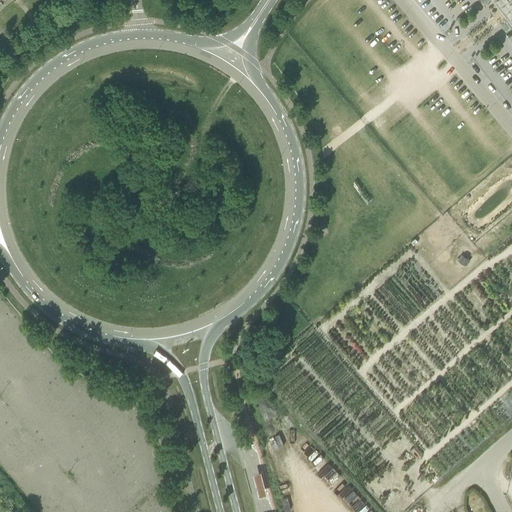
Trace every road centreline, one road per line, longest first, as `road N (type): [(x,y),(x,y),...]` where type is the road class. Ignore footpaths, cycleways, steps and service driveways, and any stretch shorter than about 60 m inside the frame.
road 1 (secondary): [(216,322),(266,278),(293,218),(291,152),(261,93)]
road 2 (secondary): [(138,339),(181,373),(220,511)]
road 3 (secondary): [(236,511),(200,368),(216,322)]
road 4 (secondary): [(139,38),(55,67),(13,114),(0,143)]
road 5 (unclassified): [(511,130),(400,0)]
road 6 (secondary): [(10,259),(53,309),(79,325),(138,339)]
